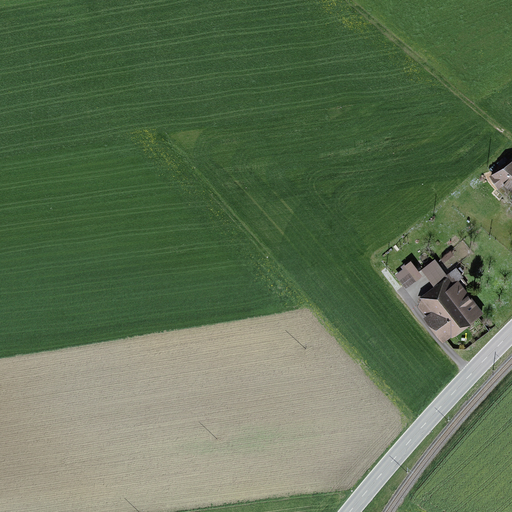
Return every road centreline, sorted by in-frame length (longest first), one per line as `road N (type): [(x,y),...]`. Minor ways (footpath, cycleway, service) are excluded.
road 1 (primary): [(349,511),(511,331)]
road 2 (track): [(347,0),(511,140)]
